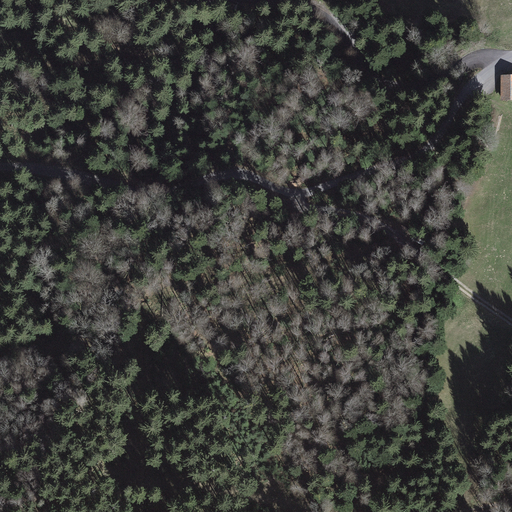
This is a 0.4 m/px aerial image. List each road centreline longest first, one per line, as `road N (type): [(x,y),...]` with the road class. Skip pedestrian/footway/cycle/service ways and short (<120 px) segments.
road 1 (residential): [(511,57),(472,78),(435,141),(407,161),(324,184),(292,190),(232,173),(148,195),(0,165)]
road 2 (track): [(511,322),(394,233),(297,203),(292,190)]
road 3 (track): [(293,0),(318,6),(378,76),(398,83),(466,62),(490,63)]
road 4 (track): [(23,0),(125,51),(199,33),(218,0)]
